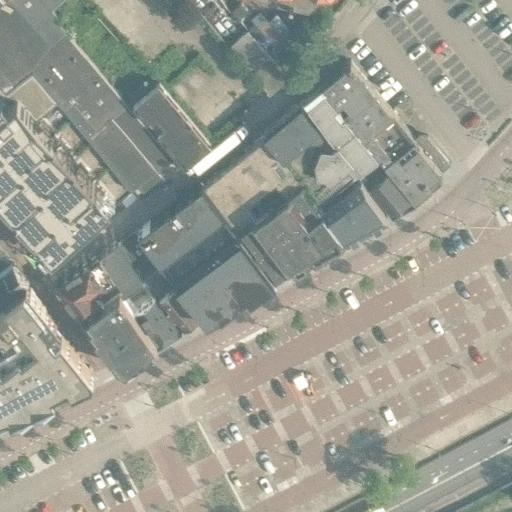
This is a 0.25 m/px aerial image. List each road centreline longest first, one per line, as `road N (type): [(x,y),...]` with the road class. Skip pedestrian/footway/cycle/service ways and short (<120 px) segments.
road 1 (unclassified): [(511,141),(456,200),(412,230),(0,457)]
road 2 (residential): [(41,282),(212,154),(369,0)]
road 3 (secondary): [(390,511),(511,447)]
